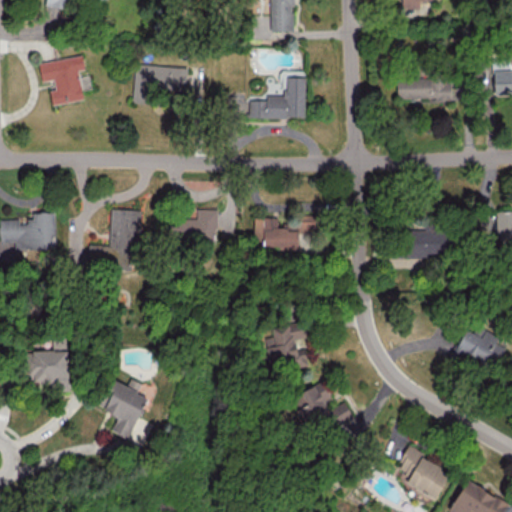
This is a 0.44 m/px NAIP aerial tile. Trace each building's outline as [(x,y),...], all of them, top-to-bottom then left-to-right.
[(45,0),(45,4),(72,9),(73,0),(45,0)] [(268,0),(270,30),(295,29),(294,0),(268,0)] [(400,0),(401,7),(419,8),(418,0),(431,0),(400,0)] [(38,62),(42,81),(53,79),(55,88),(49,89),(51,104),(83,98),(77,70),(84,68),(82,54),(38,62)] [(493,93),(511,92),(511,61),(492,62),(493,93)] [(154,102),(154,87),(185,89),(186,66),(134,64),(132,101),(154,102)] [(304,117),(304,72),(281,72),(280,95),(265,94),(265,99),(248,99),(248,116),(304,117)] [(449,77),(396,79),(397,99),(450,97),(449,77)] [(88,243),(87,261),(131,263),(132,233),(139,233),(140,209),(110,208),(108,244),(88,243)] [(196,218),(167,218),(167,242),(216,243),(216,208),(196,208),(196,218)] [(495,235),(511,235),(511,210),(496,210),(495,235)] [(54,211),(32,211),(32,220),(0,219),(0,241),(14,241),(14,248),(54,248),(54,211)] [(285,252),(307,252),(308,229),(277,228),(277,216),(253,216),(253,245),(285,245),(285,252)] [(442,237),(434,238),(434,231),(404,233),(405,256),(443,255),(442,237)] [(483,329),(481,333),(465,326),(453,352),(493,370),(504,345),(497,342),(500,336),(483,329)] [(306,363),(303,327),(267,329),(269,366),(306,363)] [(66,350),(30,349),(29,382),(54,382),(54,390),(67,390),(67,387),(65,387),(66,350)] [(110,431),(142,445),(151,423),(140,418),(135,430),(133,429),(146,397),(136,392),(141,382),(130,377),(126,385),(115,380),(103,409),(117,415),(110,431)] [(352,417),(344,401),(328,409),(323,400),(330,397),(322,381),(301,391),(307,404),(295,410),(304,428),(322,420),(326,428),(352,417)] [(434,499),(451,472),(408,445),(396,465),(403,469),(399,477),(434,499)] [(448,511),(467,511),(469,510),(473,511),(502,511),(508,501),(465,479),(448,511)]
